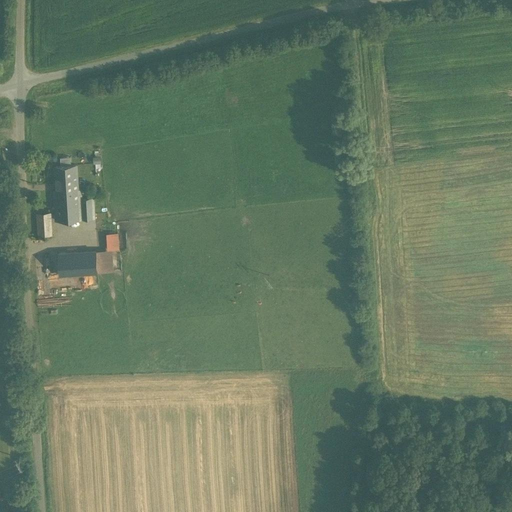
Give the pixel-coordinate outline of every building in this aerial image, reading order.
[(75,164),(55,166),(56,190),(60,190),(76,189),(75,164)] [(76,189),(60,190),(56,190),(54,190),(55,219),(93,217),(92,198),(80,199),(79,189),(76,189)] [(49,213),(36,214),(38,234),(51,234),(49,213)] [(116,233),(107,233),(108,249),(110,249),(117,249),(116,233)] [(108,249),(95,250),(97,272),(112,271),(110,249),(108,249)] [(95,250),(57,252),(59,274),(97,272),(95,250)] [(51,303),(50,285),(37,286),(38,304),(51,303)]
